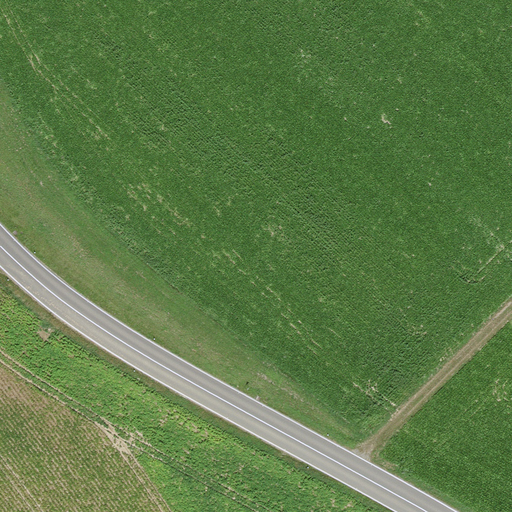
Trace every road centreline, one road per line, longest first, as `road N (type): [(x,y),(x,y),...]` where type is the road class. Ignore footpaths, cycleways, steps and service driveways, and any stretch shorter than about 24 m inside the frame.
road 1 (secondary): [(422,511),(128,347),(37,284),(0,246)]
road 2 (track): [(511,312),(346,468)]
